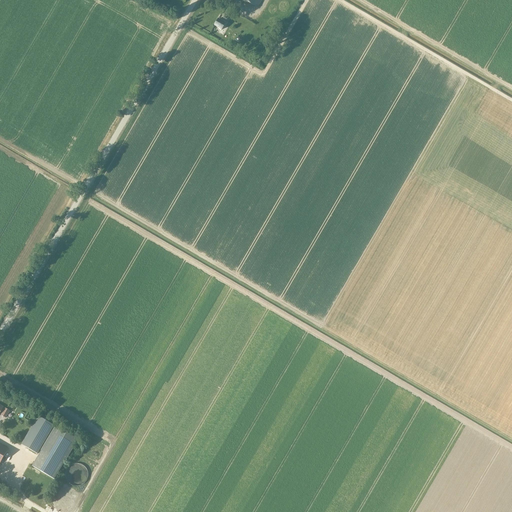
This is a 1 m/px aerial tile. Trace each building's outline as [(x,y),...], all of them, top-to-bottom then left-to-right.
[(218,19),(214,25),(221,30),(225,23),(224,23),(226,19),(224,17),(222,21),(218,19)] [(0,412),(1,414),(1,415),(5,418),(9,410),(5,408),(3,407),(0,405),(0,412)] [(38,416),(21,444),(37,453),(53,425),(46,420),(47,418),(43,415),(42,418),(38,416)] [(77,439),(55,426),(32,466),(54,479),(77,439)] [(79,463),(76,463),(74,463),(71,464),(69,466),(67,468),(66,470),(65,473),(65,476),(66,478),(67,481),(69,483),(71,485),(73,486),(76,486),(79,486),(82,485),(84,483),(86,481),(87,479),(88,476),(88,473),(87,470),(86,468),(84,466),(82,464),(79,463)]
